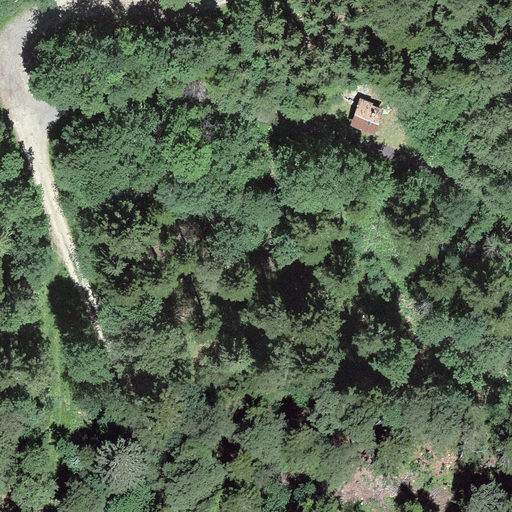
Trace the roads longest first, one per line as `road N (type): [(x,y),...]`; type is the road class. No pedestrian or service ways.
road 1 (track): [(19,114),(118,89),(168,91),(418,161),(511,203)]
road 2 (track): [(19,114),(176,511)]
road 3 (track): [(206,0),(174,7),(95,0),(47,12),(14,61),(19,114)]
